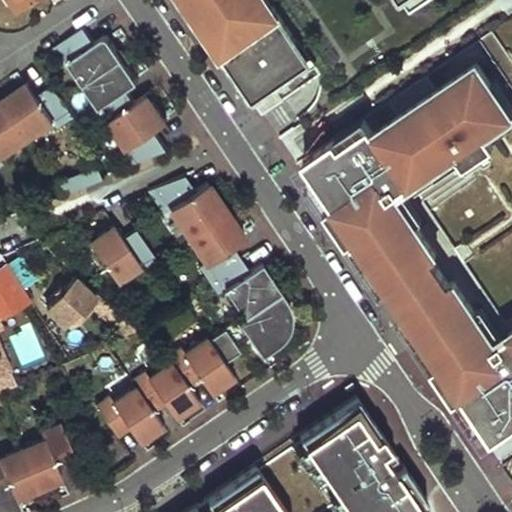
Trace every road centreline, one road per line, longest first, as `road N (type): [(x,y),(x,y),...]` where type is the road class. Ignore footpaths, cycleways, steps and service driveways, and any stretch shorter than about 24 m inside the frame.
road 1 (residential): [(136,0),(354,331)]
road 2 (residential): [(76,511),(115,494),(354,331)]
road 3 (residential): [(506,511),(450,429),(411,403)]
road 4 (residential): [(411,403),(424,442),(468,511)]
